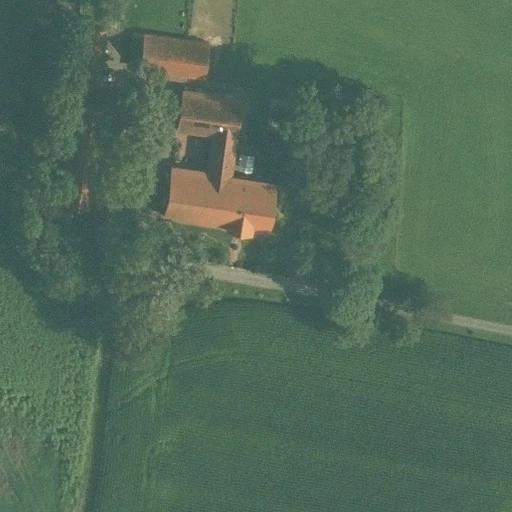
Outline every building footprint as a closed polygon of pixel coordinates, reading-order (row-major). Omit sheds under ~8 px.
[(104,29),(76,25),(49,195),(99,203),(118,88),(95,84),(104,29)] [(208,43),(142,34),(138,68),(203,77),(205,60),(208,43)] [(213,132),(207,170),(227,173),(240,98),(182,88),(175,126),(213,132)] [(377,115),(361,114),(359,128),(376,129),(377,115)] [(276,181),(227,173),(207,170),(170,164),(161,216),(267,234),(276,181)] [(72,208),(50,204),(44,232),(66,236),(72,208)] [(105,243),(81,239),(77,262),(101,266),(105,243)] [(161,286),(139,281),(134,304),(155,309),(161,286)]
